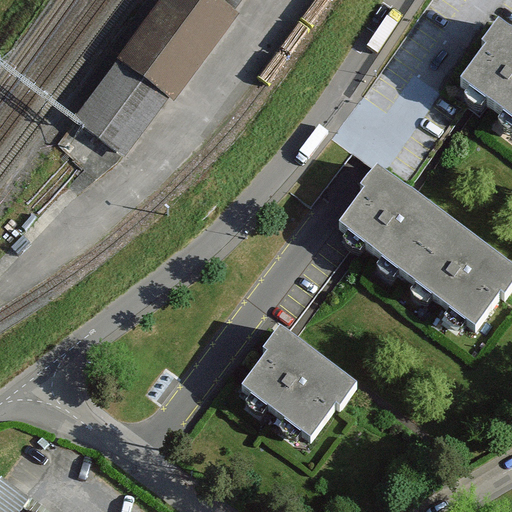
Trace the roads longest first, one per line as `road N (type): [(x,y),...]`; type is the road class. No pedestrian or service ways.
road 1 (residential): [(131,446),(466,0)]
road 2 (residential): [(393,0),(252,200),(27,380)]
road 3 (residential): [(131,446),(27,380)]
